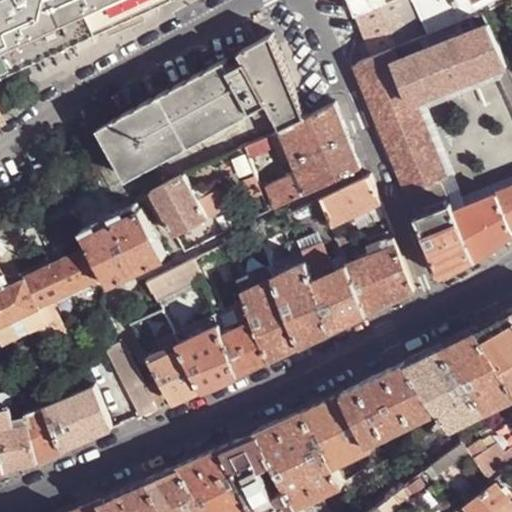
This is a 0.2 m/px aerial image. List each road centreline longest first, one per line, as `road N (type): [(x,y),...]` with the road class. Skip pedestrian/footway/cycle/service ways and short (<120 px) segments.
road 1 (tertiary): [(0,506),(435,311)]
road 2 (residential): [(308,0),(435,311)]
road 3 (residential): [(0,149),(41,128),(70,98),(250,0)]
